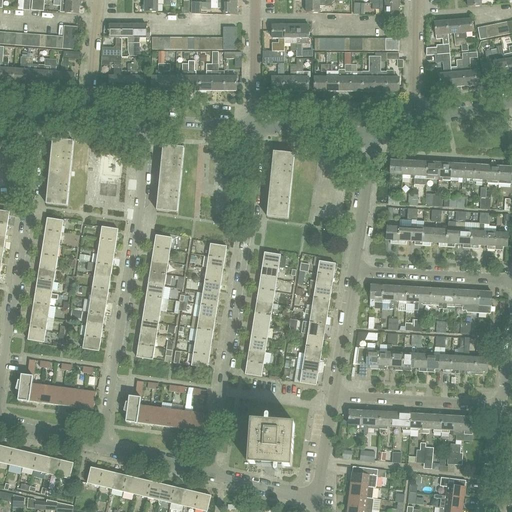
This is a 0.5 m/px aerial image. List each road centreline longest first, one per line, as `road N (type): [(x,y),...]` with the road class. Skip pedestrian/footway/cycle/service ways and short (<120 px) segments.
road 1 (unclassified): [(207,474),(246,226),(253,127)]
road 2 (unclassified): [(98,447),(137,229),(145,121)]
road 3 (unclassified): [(0,379),(34,114)]
road 4 (unclassified): [(500,409),(331,396)]
road 5 (unclassified): [(511,282),(353,269)]
road 6 (residential): [(353,269),(375,135)]
road 7 (residential): [(331,396),(353,269)]
road 8 (unclassified): [(253,127),(254,0)]
road 9 (unclassified): [(418,125),(418,0)]
road 10 (tertiary): [(375,135),(253,127)]
